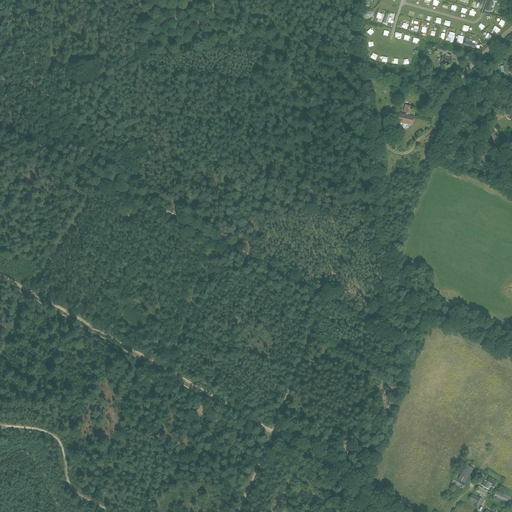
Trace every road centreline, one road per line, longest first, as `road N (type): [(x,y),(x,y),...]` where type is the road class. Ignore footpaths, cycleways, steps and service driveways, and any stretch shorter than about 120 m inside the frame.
road 1 (track): [(410,511),(0,274)]
road 2 (track): [(326,296),(0,124)]
road 3 (track): [(350,0),(381,285)]
road 4 (track): [(237,511),(326,296),(373,313)]
road 5 (track): [(390,272),(433,163),(444,160),(467,70)]
road 6 (track): [(0,424),(51,430),(65,449),(71,482),(111,511)]
road 7 (track): [(45,147),(54,0)]
